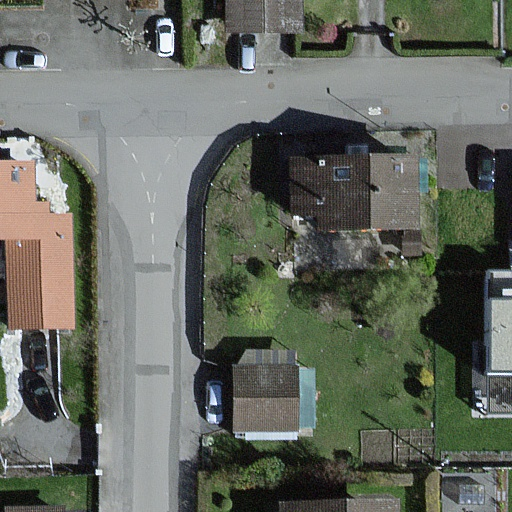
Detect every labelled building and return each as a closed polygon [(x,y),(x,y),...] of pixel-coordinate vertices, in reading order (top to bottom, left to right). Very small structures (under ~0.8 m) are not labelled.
[(298,0),(221,0),(222,35),(299,35),(298,0)] [(405,162),(285,164),(286,217),(311,216),(312,233),(406,231),(405,162)] [(38,164),(0,164),(0,329),(81,328),(80,207),(38,207),(38,164)] [(511,262),(486,262),(483,406),(511,406),(511,262)] [(302,366),(233,367),(234,434),(303,433),(302,366)] [(68,511),(68,502),(6,504),(6,511),(68,511)]
